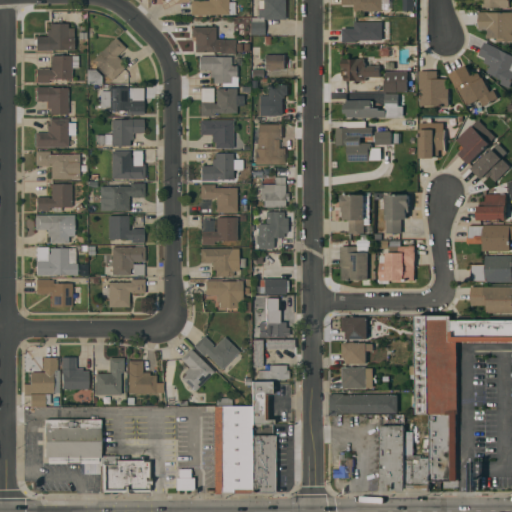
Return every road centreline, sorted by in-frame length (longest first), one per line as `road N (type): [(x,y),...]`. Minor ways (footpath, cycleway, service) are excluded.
road 1 (residential): [(15,0),(9,511)]
road 2 (residential): [(314,0),(314,511)]
road 3 (residential): [(15,0),(124,4),(174,57),(168,328)]
road 4 (residential): [(317,299),(446,302),(446,192)]
road 5 (residential): [(168,328),(7,327)]
